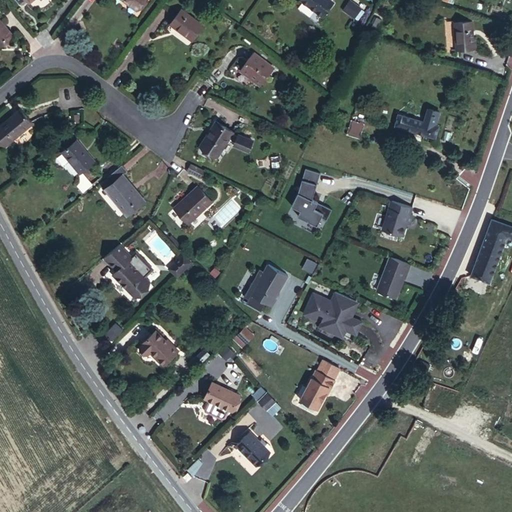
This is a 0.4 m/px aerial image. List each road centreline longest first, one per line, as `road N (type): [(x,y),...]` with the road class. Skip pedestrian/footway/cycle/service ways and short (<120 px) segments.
road 1 (tertiary): [(282,511),(402,364),(472,232),(511,119)]
road 2 (tertiary): [(0,222),(111,414),(193,511)]
road 3 (residential): [(194,101),(166,133),(54,62),(0,99)]
road 4 (unknown): [(475,224),(380,185),(328,184)]
